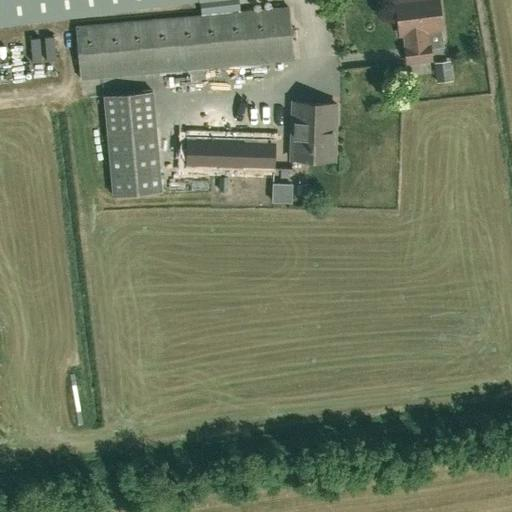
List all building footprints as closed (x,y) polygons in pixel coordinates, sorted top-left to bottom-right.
[(0,0),(0,25),(200,0),(201,0),(0,0)] [(201,15),(76,26),(80,80),(293,60),(289,7),(240,11),(239,0),(201,0),(200,0),(201,15)] [(396,0),(400,34),(405,33),(406,45),(405,45),(406,62),(431,59),(429,43),(428,43),(427,31),(442,30),(438,0),(396,0)] [(24,84),(36,81),(29,44),(17,47),(24,84)] [(440,62),(441,80),(455,80),(454,61),(440,62)] [(154,92),(102,97),(112,197),(163,192),(154,92)] [(334,161),(336,104),(293,102),(291,159),(334,161)] [(275,140),(242,138),(240,170),(274,171),(275,140)] [(277,204),(296,204),(296,183),(277,183),(277,204)]
